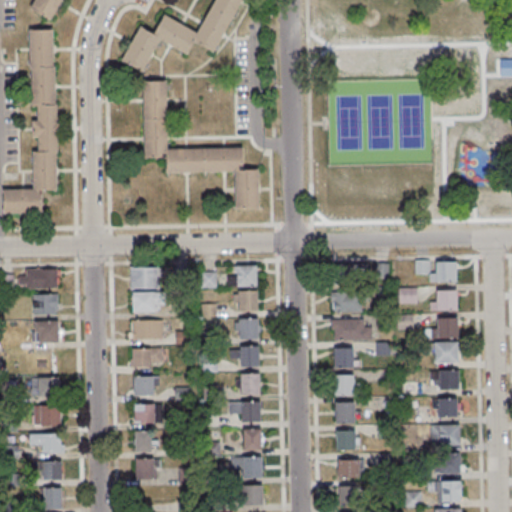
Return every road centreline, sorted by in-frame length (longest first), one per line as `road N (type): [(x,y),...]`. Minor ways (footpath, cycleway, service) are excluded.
road 1 (residential): [(98,511),(88,56),(105,0)]
road 2 (residential): [(299,511),(286,0)]
road 3 (residential): [(511,235),(0,247)]
road 4 (residential): [(496,511),(491,237)]
